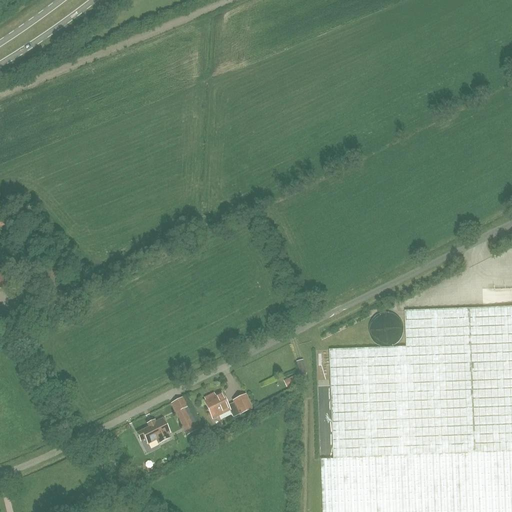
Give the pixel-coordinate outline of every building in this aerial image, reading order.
[(0,227),(14,228),(14,219),(0,218),(0,227)] [(51,309),(67,302),(60,284),(65,282),(57,264),(35,272),(51,309)] [(19,269),(0,268),(0,290),(14,291),(14,280),(19,280),(19,269)] [(65,289),(70,299),(85,291),(80,281),(65,289)] [(511,511),(511,312),(407,316),(409,352),(324,355),(328,463),(323,463),(324,511),(511,511)] [(389,317),(369,321),(372,336),(378,335),(380,343),(391,341),(390,335),(397,334),(395,321),(390,322),(389,317)] [(203,401),(213,420),(230,411),(220,393),(209,399),(209,397),(204,399),(205,401),(203,401)] [(246,395),(232,401),(239,417),(253,410),(246,395)] [(198,430),(187,408),(188,407),(183,397),(171,403),(176,413),(188,435),(198,430)] [(169,433),(162,420),(148,427),(149,428),(137,434),(140,442),(145,439),(147,444),(156,440),(158,444),(169,439),(167,434),(169,433)]
